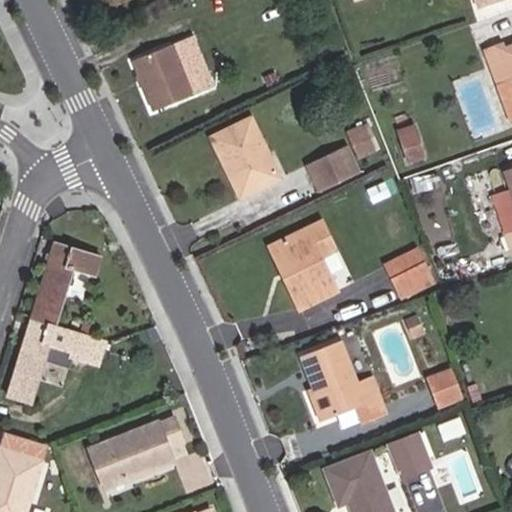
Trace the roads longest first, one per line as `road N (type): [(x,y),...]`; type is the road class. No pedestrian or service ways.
road 1 (residential): [(125,172),(187,298),(269,511)]
road 2 (residential): [(0,366),(46,202)]
road 3 (residential): [(37,0),(102,124)]
